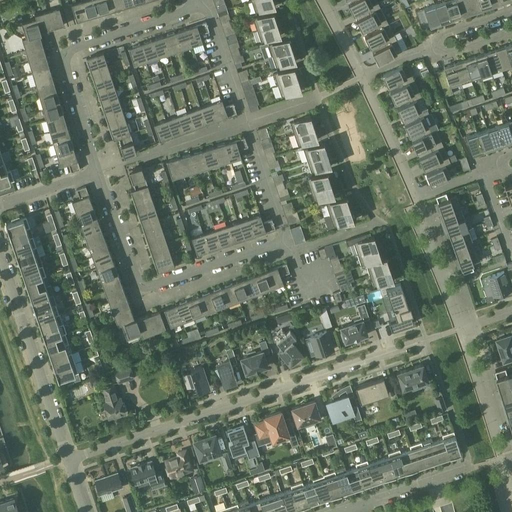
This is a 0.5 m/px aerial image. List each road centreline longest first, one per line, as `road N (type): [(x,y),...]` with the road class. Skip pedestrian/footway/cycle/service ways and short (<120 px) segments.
road 1 (residential): [(282,241),(210,11),(201,6),(65,55),(97,172)]
road 2 (residential): [(426,340),(68,460)]
road 3 (residential): [(97,172),(142,285),(282,241)]
road 4 (residential): [(503,167),(416,196),(359,77)]
road 5 (residential): [(0,256),(68,460)]
road 6 (residential): [(471,469),(344,511)]
